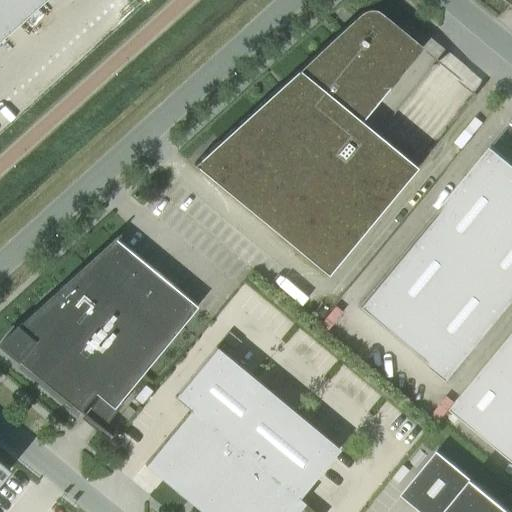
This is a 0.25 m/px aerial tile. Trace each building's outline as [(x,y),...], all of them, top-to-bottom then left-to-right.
[(0,0),(0,39),(43,0),(0,0)] [(327,275),(416,167),(361,122),(422,48),(379,12),(378,12),(375,11),(372,10),(369,10),(367,10),(364,11),(361,12),(359,14),(193,165),(327,275)] [(358,306),(447,380),(503,313),(511,301),(511,163),(491,146),(414,239),(358,306)] [(112,408),(196,307),(114,239),(115,238),(114,237),(61,285),(14,328),(15,329),(0,343),(0,344),(15,358),(15,359),(84,416),(85,415),(80,410),(94,393),(112,408)] [(511,332),(449,408),(511,459),(511,332)] [(189,410),(146,462),(189,498),(189,499),(188,500),(189,501),(190,504),(191,505),(194,506),(195,506),(197,505),(201,508),(198,511),(199,511),(313,511),(297,498),(338,449),(214,347),(173,397),(189,410)] [(511,511),(437,450),(401,494),(422,511),(511,511)] [(0,500),(21,473),(0,457),(0,500)]
